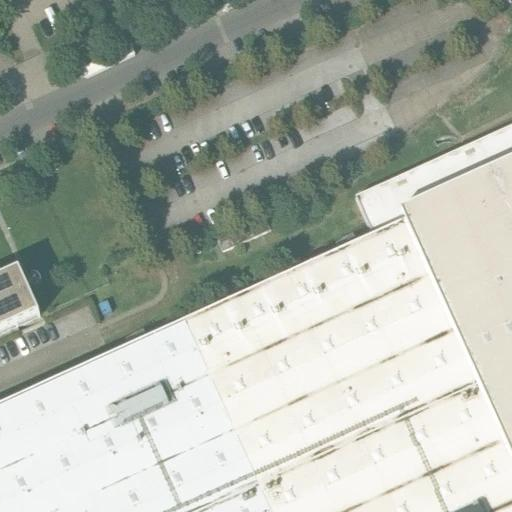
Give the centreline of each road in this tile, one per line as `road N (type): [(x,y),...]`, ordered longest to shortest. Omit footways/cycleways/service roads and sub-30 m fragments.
road 1 (unclassified): [(0,134),(301,0)]
road 2 (unknown): [(50,111),(27,27),(32,15),(63,0)]
